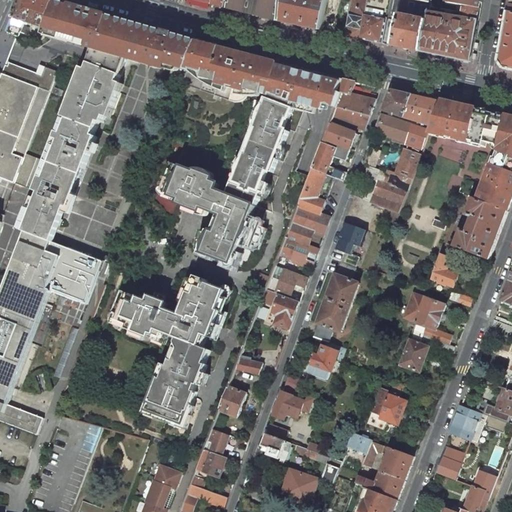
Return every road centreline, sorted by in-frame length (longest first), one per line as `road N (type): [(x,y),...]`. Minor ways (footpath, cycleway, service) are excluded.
road 1 (residential): [(230,511),(392,70)]
road 2 (residential): [(511,240),(408,511)]
road 3 (secondary): [(169,14),(392,70)]
